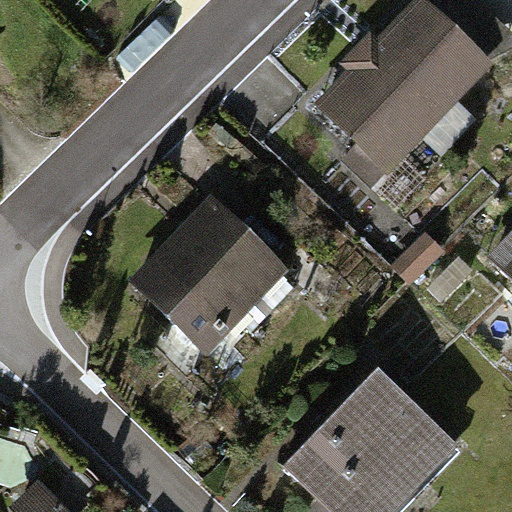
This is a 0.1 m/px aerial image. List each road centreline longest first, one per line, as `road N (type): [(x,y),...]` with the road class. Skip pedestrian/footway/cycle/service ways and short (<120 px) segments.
road 1 (residential): [(0,264),(270,0)]
road 2 (residential): [(0,340),(180,511)]
